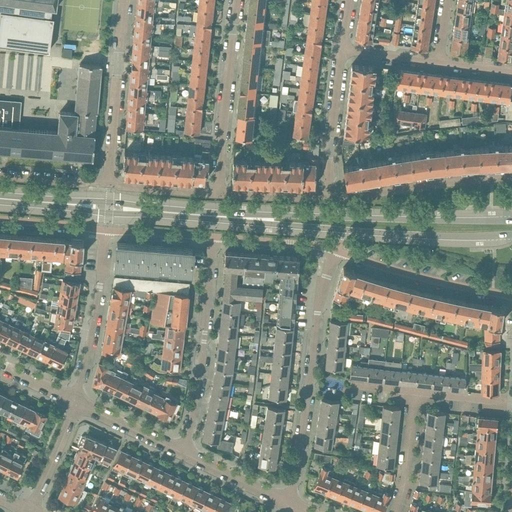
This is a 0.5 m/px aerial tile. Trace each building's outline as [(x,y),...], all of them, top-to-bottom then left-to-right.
[(0,0),(0,44),(49,51),(54,17),(50,17),(51,9),(56,9),(56,0),(0,0)] [(212,12),(214,0),(210,0),(199,0),(198,10),(212,12)] [(254,115),(262,45),(268,46),(270,31),(263,31),(266,0),(248,0),(237,114),(238,114),(235,137),(253,139),(255,116),(254,115)] [(282,9),(280,27),(286,28),(289,0),(283,0),(283,3),(282,9)] [(361,0),(360,7),(376,10),(377,0),(361,0)] [(471,13),(473,0),(457,0),(456,11),(471,13)] [(324,16),(326,5),(311,2),(310,14),(324,16)] [(137,4),(136,15),(152,16),(153,10),(162,11),(162,6),(137,4)] [(432,17),(433,6),(417,4),(415,14),(432,17)] [(360,7),(359,18),(375,20),(376,10),(360,7)] [(511,22),(511,10),(504,9),(497,8),(491,7),(490,12),(504,14),(503,22),(511,22)] [(211,24),(212,12),(198,10),(196,23),(211,24)] [(456,11),(454,24),(469,26),(471,13),(456,11)] [(324,16),(310,14),(308,26),(323,28),(324,16)] [(432,17),(415,14),(414,25),(430,28),(432,17)] [(136,15),(135,26),(160,29),(161,24),(151,23),(152,16),(136,15)] [(359,18),(357,28),(373,31),(375,20),(359,18)] [(511,35),(511,22),(503,22),(501,34),(511,35)] [(190,25),(189,37),(195,37),(209,39),(211,24),(196,23),(196,26),(190,25)] [(454,24),(452,40),(467,42),(469,26),(454,24)] [(428,38),(430,28),(414,25),(412,36),(428,38)] [(135,26),(134,37),(150,39),(150,32),(168,34),(169,29),(160,29),(135,26)] [(321,40),(323,28),(308,26),(306,38),(321,40)] [(371,42),(373,31),(357,28),(355,39),(371,42)] [(511,47),(511,35),(501,34),(499,46),(511,47)] [(428,38),(412,36),(410,47),(427,49),(428,38)] [(134,37),(133,49),(167,52),(167,47),(149,45),(150,39),(134,37)] [(195,37),(193,49),(208,51),(209,39),(195,37)] [(306,41),(304,53),(319,55),(320,43),(321,40),(306,38),(306,41)] [(466,54),(467,42),(452,40),(450,52),(466,54)] [(484,57),(491,57),(492,47),(485,46),(484,57)] [(511,54),(511,47),(499,46),(497,58),(511,60),(511,54)] [(71,57),(71,49),(63,48),(63,56),(71,57)] [(133,49),(132,60),(148,61),(148,55),(168,57),(168,52),(167,52),(133,49)] [(207,62),(208,51),(193,49),(192,61),(207,62)] [(317,67),(319,55),(304,53),(303,65),(317,67)] [(279,85),(282,58),(276,57),(273,84),(279,85)] [(147,68),(148,61),(132,60),(131,71),(156,73),(161,74),(164,74),(165,69),(157,68),(157,69),(147,68)] [(205,74),(207,62),(192,61),(191,73),(205,74)] [(0,150),(93,158),(95,135),(93,135),(95,113),(97,113),(100,76),(101,65),(100,65),(80,63),(79,63),(75,111),(75,113),(60,111),(58,132),(18,128),(19,116),(20,102),(0,100),(0,150)] [(371,102),(372,85),(374,67),(352,64),(348,99),(371,102)] [(301,77),(315,79),(317,67),(303,65),(301,77)] [(398,70),(396,87),(419,90),(421,73),(398,70)] [(131,71),(130,83),(146,84),(146,77),(156,78),(156,73),(131,71)] [(204,86),(205,74),(191,73),(189,84),(204,86)] [(443,76),(421,73),(419,90),(441,93),(443,76)] [(443,76),(441,93),(463,96),(466,78),(443,76)] [(314,90),(315,79),(301,77),(299,88),(314,90)] [(466,78),(463,96),(486,99),(488,81),(466,78)] [(509,101),(510,93),(511,84),(488,81),(486,99),(508,102),(508,101),(509,101)] [(130,83),(129,94),(154,96),(160,96),(160,92),(145,90),(146,84),(130,83)] [(203,98),(204,86),(189,84),(188,96),(203,98)] [(314,90),(299,88),(298,100),(312,102),(314,90)] [(129,94),(128,105),(144,106),(145,100),(154,101),(154,96),(129,94)] [(277,106),(278,96),(270,95),(269,105),(270,106),(277,106)] [(201,110),(203,98),(188,96),(187,108),(201,110)] [(367,136),(369,119),(371,102),(348,99),(344,134),(360,135),(360,137),(363,137),(363,136),(367,136)] [(292,111),(296,112),(311,114),(312,102),(298,100),(295,100),(294,102),(292,111)] [(128,105),(127,116),(153,119),(158,119),(158,114),(143,113),(144,106),(128,105)] [(270,106),(268,129),(274,129),(277,106),(270,106)] [(484,121),(497,120),(499,107),(494,106),(492,115),(483,116),(484,121)] [(200,121),(201,110),(187,108),(185,120),(200,121)] [(393,109),(391,121),(414,124),(416,112),(393,109)] [(311,114),(296,112),(294,123),(309,125),(311,114)] [(416,112),(414,124),(414,125),(424,127),(426,114),(416,112)] [(126,128),(142,129),(143,122),(152,123),(153,119),(127,116),(126,128)] [(199,133),(200,121),(185,120),(184,132),(199,133)] [(307,138),(309,125),(294,123),(293,136),(307,138)] [(453,150),(444,151),(446,171),(460,170),(466,170),(466,169),(478,168),(477,148),(469,149),(469,143),(464,144),(464,149),(460,149),(458,149),(458,144),(453,145),(453,150)] [(511,166),(511,146),(495,147),(477,148),(478,168),(494,167),(494,168),(500,167),(511,166)] [(209,150),(202,149),(201,158),(209,159),(209,150)] [(446,171),(444,151),(426,153),(410,156),(413,175),(427,173),(427,174),(433,173),(433,172),(446,171)] [(149,177),(151,154),(124,152),(122,175),(149,177)] [(302,162),(301,185),(315,186),(315,176),(317,176),(318,163),(318,152),(308,152),(308,157),(309,158),(309,163),(302,162)] [(178,156),(151,154),(149,177),(177,179),(178,156)] [(201,158),(194,158),(178,156),(177,179),(204,182),(205,172),(207,172),(209,159),(201,158)] [(413,175),(410,156),(392,159),(377,161),(380,181),(393,179),(394,179),(400,178),(399,178),(413,175)] [(267,184),(267,161),(233,160),(232,183),(267,184)] [(302,162),(268,161),(267,161),(267,184),(301,185),(302,162)] [(380,181),(377,161),(358,165),(343,167),(346,187),(360,185),(366,184),(366,183),(380,181)] [(0,253),(13,255),(13,257),(18,258),(20,241),(20,235),(0,233),(0,271),(1,259),(0,259),(0,253)] [(23,258),(23,256),(37,257),(37,259),(42,260),(43,237),(20,235),(20,241),(18,258),(23,258)] [(42,260),(41,270),(50,270),(50,263),(45,263),(46,260),(47,260),(47,258),(66,259),(66,257),(69,257),(71,240),(65,240),(65,239),(43,237),(42,260)] [(66,259),(64,277),(79,279),(81,258),(83,240),(71,239),(71,240),(69,257),(66,257),(66,259)] [(117,243),(115,264),(134,266),(153,268),(154,246),(136,244),(126,243),(117,243)] [(154,246),(153,268),(172,269),(190,271),(192,249),(173,247),(154,246)] [(225,252),(224,267),(226,268),(237,269),(244,269),(242,285),(241,285),(240,297),(262,299),(262,292),(262,287),(263,276),(265,255),(225,252)] [(265,255),(263,276),(272,277),(272,272),(276,273),(277,256),(265,255)] [(277,256),(276,273),(281,273),(298,274),(299,258),(277,256)] [(337,285),(332,299),(335,300),(334,301),(343,304),(343,303),(347,304),(348,300),(351,292),(351,290),(348,289),(354,272),(354,271),(343,267),(337,285)] [(224,284),(236,285),(237,269),(226,268),(224,284)] [(354,272),(348,289),(351,290),(351,292),(353,293),(360,295),(365,297),(364,299),(369,301),(376,279),(355,273),(354,272)] [(281,273),(280,283),(297,284),(298,274),(281,273)] [(79,281),(62,278),(61,285),(42,282),(42,287),(60,290),(77,293),(78,288),(79,288),(80,282),(79,282),(79,281)] [(376,279),(369,301),(374,302),(375,300),(388,304),(388,306),(393,308),(399,286),(394,285),(378,280),(376,279)] [(280,283),(279,292),(295,294),(296,294),(296,290),(297,284),(280,283)] [(223,296),(223,298),(235,300),(235,297),(240,297),(241,285),(236,285),(224,284),(223,296)] [(111,293),(110,297),(111,298),(111,299),(129,302),(129,301),(134,302),(135,295),(152,297),(153,292),(148,291),(142,291),(136,290),(132,290),(130,289),(125,288),(119,287),(113,286),(112,292),(111,293)] [(399,286),(393,308),(397,309),(398,306),(405,308),(412,310),(411,313),(416,314),(422,292),(410,289),(401,287),(399,286)] [(77,293),(60,290),(59,296),(40,293),(40,298),(58,301),(75,304),(76,299),(77,299),(78,293),(77,293)] [(166,325),(184,327),(185,327),(188,295),(183,294),(177,294),(171,293),(165,293),(159,292),(155,292),(151,323),(166,325)] [(279,292),(278,302),(295,304),(295,299),(296,298),(296,294),(295,294),(279,292)] [(422,292),(416,314),(421,315),(421,312),(428,314),(435,316),(435,318),(439,319),(445,297),(432,295),(424,292),(422,292)] [(23,302),(26,296),(15,293),(13,297),(23,302)] [(445,297),(439,319),(444,320),(445,318),(459,321),(458,323),(463,324),(468,302),(449,298),(446,298),(445,297)] [(32,309),(36,299),(32,298),(28,307),(32,309)] [(222,310),(239,312),(240,300),(223,298),(222,310)] [(129,301),(129,302),(111,299),(110,304),(109,305),(108,310),(127,313),(128,306),(134,307),(135,302),(134,302),(129,301)] [(45,310),(50,311),(73,315),(74,310),(76,310),(76,304),(75,304),(58,301),(57,308),(36,304),(34,307),(45,310)] [(278,302),(277,312),(293,314),(294,314),(295,310),(295,304),(278,302)] [(468,302),(463,324),(468,325),(468,323),(484,326),(487,326),(490,307),(472,303),(469,303),(468,302)] [(490,306),(490,307),(487,326),(484,326),(485,349),(499,349),(499,326),(502,307),(490,306)] [(107,322),(131,326),(132,321),(126,320),(127,313),(108,310),(107,316),(108,317),(107,322)] [(220,322),(237,324),(239,312),(222,310),(220,322)] [(75,316),(73,316),(73,315),(50,311),(48,319),(44,319),(44,316),(38,314),(35,319),(40,321),(48,322),(71,326),(72,321),(74,321),(75,316)] [(12,325),(15,319),(17,314),(13,312),(11,317),(5,314),(0,323),(0,337),(0,338),(5,340),(12,325)] [(277,312),(276,323),(293,325),(294,318),(294,314),(293,314),(277,312)] [(366,321),(392,327),(393,323),(368,316),(366,321)] [(5,340),(6,340),(5,341),(10,344),(11,342),(16,345),(23,330),(26,323),(15,319),(12,325),(5,340)] [(347,322),(330,320),(329,332),(346,334),(347,322)] [(146,334),(147,329),(141,328),(131,326),(107,322),(106,328),(105,330),(104,333),(123,337),(128,338),(129,330),(140,332),(140,333),(146,334)] [(219,334),(236,336),(237,324),(220,322),(219,334)] [(394,328),(413,332),(414,328),(395,323),(394,328)] [(157,330),(157,335),(183,338),(184,327),(166,325),(165,331),(157,330)] [(16,345),(15,346),(20,349),(21,347),(26,350),(33,335),(36,328),(32,326),(29,332),(23,330),(16,345)] [(292,340),(293,327),(276,326),(275,338),(292,340)] [(26,350),(26,351),(31,354),(31,352),(36,355),(45,337),(48,329),(44,327),(39,337),(33,335),(26,350)] [(388,330),(372,328),(371,336),(385,338),(387,338),(388,330)] [(415,333),(440,339),(441,335),(416,328),(415,333)] [(60,331),(57,337),(66,339),(68,339),(70,333),(60,331)] [(344,346),(346,334),(329,332),(328,344),(344,346)] [(104,342),(103,347),(121,350),(127,351),(128,345),(122,344),(123,337),(104,333),(103,340),(104,342)] [(218,346),(235,348),(236,336),(219,334),(218,346)] [(152,335),(151,339),(164,340),(163,346),(182,348),(183,338),(157,335),(152,335)] [(442,340),(466,346),(468,342),(443,335),(442,340)] [(55,342),(45,337),(36,355),(37,355),(36,356),(41,358),(41,357),(46,360),(55,342)] [(54,344),(46,360),(60,366),(61,364),(62,365),(64,361),(63,360),(64,358),(68,351),(62,348),(66,339),(57,337),(55,342),(54,344)] [(291,351),(292,340),(275,338),(274,350),(291,351)] [(344,346),(328,344),(326,356),(343,357),(344,346)] [(163,346),(162,357),(180,359),(182,348),(163,346)] [(216,358),(233,359),(235,348),(218,346),(216,358)] [(102,353),(115,356),(120,357),(121,350),(103,347),(102,353)] [(483,349),(482,363),(499,364),(499,362),(500,362),(500,357),(499,357),(500,349),(499,349),(485,349),(483,349)] [(260,355),(259,361),(263,361),(272,362),(289,364),(291,351),(274,350),(273,357),(264,356),(260,355)] [(110,368),(102,386),(106,388),(107,390),(110,391),(112,391),(113,391),(120,376),(113,373),(116,367),(121,357),(120,357),(115,356),(111,365),(110,368)] [(326,356),(325,368),(342,369),(342,366),(350,367),(351,358),(343,357),(326,356)] [(162,367),(179,369),(180,364),(181,364),(182,360),(180,359),(162,357),(161,365),(158,364),(154,362),(151,366),(158,372),(161,372),(162,367)] [(215,370),(232,372),(233,359),(216,358),(215,370)] [(366,379),(382,381),(385,361),(368,359),(368,362),(366,379)] [(351,365),(349,377),(366,379),(368,362),(360,361),(360,366),(351,365)] [(385,361),(382,381),(398,383),(400,370),(401,362),(385,361)] [(107,365),(98,362),(93,383),(102,386),(110,368),(106,367),(107,365)] [(272,362),(271,373),(288,375),(289,364),(272,362)] [(500,376),(500,372),(499,371),(499,364),(482,363),(474,363),(474,364),(469,364),(469,369),(475,370),(475,378),(481,378),(498,379),(499,376),(500,376)] [(213,381),(230,384),(232,372),(215,370),(213,381)] [(416,372),(400,370),(398,383),(415,385),(416,372)] [(120,376),(113,391),(118,394),(119,395),(123,398),(124,396),(131,382),(125,378),(127,373),(122,371),(120,376)] [(432,374),(416,372),(415,385),(431,387),(432,374)] [(271,373),(270,385),(287,387),(288,375),(271,373)] [(431,387),(447,388),(449,376),(432,374),(431,387)] [(124,396),(123,398),(128,400),(130,399),(135,402),(145,381),(140,379),(134,376),(131,382),(124,396)] [(465,378),(449,376),(447,388),(464,390),(465,378)] [(481,393),(498,394),(498,391),(499,391),(499,385),(498,385),(498,379),(481,378),(481,393)] [(145,381),(135,402),(140,404),(141,406),(145,408),(146,407),(153,392),(155,388),(149,385),(149,383),(145,381)] [(211,393),(228,396),(230,384),(213,381),(211,393)] [(270,385),(268,397),(285,399),(287,387),(270,385)] [(146,407),(145,408),(150,410),(152,410),(157,412),(167,392),(162,390),(160,395),(153,392),(146,407)] [(157,412),(157,413),(162,415),(162,416),(166,418),(167,418),(171,419),(174,413),(175,413),(179,404),(176,403),(178,400),(170,396),(171,394),(167,392),(157,412)] [(209,404),(225,407),(228,396),(211,393),(209,404)] [(8,397),(4,395),(0,403),(0,413),(1,414),(2,412),(7,414),(15,398),(10,396),(8,397)] [(12,419),(17,422),(25,405),(20,403),(19,400),(15,398),(7,414),(13,417),(12,419)] [(321,398),(319,410),(336,413),(338,401),(321,398)] [(206,416),(223,419),(225,407),(209,404),(206,416)] [(25,430),(26,430),(35,410),(34,410),(34,407),(31,406),(29,407),(25,405),(17,422),(21,424),(22,422),(28,424),(26,426),(27,427),(25,430)] [(282,421),(284,409),(267,406),(265,418),(282,421)] [(400,407),(383,406),(381,417),(398,419),(400,407)] [(46,415),(35,410),(26,430),(28,431),(38,436),(41,430),(39,429),(42,422),(44,422),(46,418),(45,416),(46,415)] [(340,413),(336,413),(319,410),(318,422),(334,425),(336,417),(340,417),(340,413)] [(427,411),(426,423),(443,425),(444,413),(427,411)] [(204,427),(221,431),(223,419),(206,416),(204,427)] [(475,423),(475,427),(477,427),(495,429),(496,429),(497,418),(476,416),(475,423)] [(397,431),(398,419),(381,417),(380,429),(397,431)] [(259,429),(264,430),(280,432),(282,421),(265,418),(264,425),(260,424),(259,429)] [(318,422),(316,434),(333,436),(336,437),(340,438),(341,432),(333,431),(334,425),(318,422)] [(442,436),(443,425),(426,423),(425,434),(442,436)] [(204,427),(202,439),(218,442),(217,447),(231,450),(233,441),(219,439),(221,431),(204,427)] [(495,439),(495,429),(477,427),(477,433),(467,433),(467,437),(495,439)] [(396,443),(397,431),(380,429),(379,441),(396,443)] [(280,432),(264,430),(262,441),(278,444),(280,432)] [(80,447),(80,448),(79,449),(80,449),(97,456),(104,460),(110,463),(110,462),(116,448),(106,444),(106,443),(85,434),(85,436),(81,436),(78,444),(80,447)] [(336,437),(333,436),(316,434),(314,446),(331,448),(332,441),(336,441),(336,437)] [(425,434),(423,446),(440,448),(442,436),(425,434)] [(476,443),(475,448),(494,450),(495,439),(467,437),(461,436),(461,439),(476,443)] [(277,456),(278,444),(262,441),(260,453),(277,456)] [(396,443),(379,441),(377,453),(394,455),(396,443)] [(423,446),(422,458),(439,460),(440,453),(444,453),(444,449),(440,448),(423,446)] [(0,469),(3,471),(4,470),(5,470),(14,450),(12,455),(6,452),(7,449),(2,447),(0,450),(0,469)] [(465,455),(465,458),(493,461),(494,450),(475,448),(475,454),(465,455)] [(76,453),(74,458),(75,459),(75,460),(92,467),(97,456),(80,449),(77,454),(76,453)] [(10,473),(10,474),(14,476),(15,475),(16,476),(21,467),(22,467),(24,462),(23,462),(26,456),(14,450),(5,470),(10,473)] [(121,450),(112,467),(123,473),(124,470),(125,470),(132,456),(131,455),(130,453),(127,452),(126,453),(121,450)] [(258,465),(275,468),(277,456),(260,453),(255,451),(254,457),(259,458),(258,465)] [(331,463),(332,456),(314,452),(313,459),(331,463)] [(393,467),(394,455),(377,453),(376,465),(393,467)] [(124,470),(123,473),(134,478),(135,475),(142,461),(141,460),(141,459),(138,457),(137,458),(132,456),(125,470),(124,470)] [(438,472),(438,471),(439,460),(422,458),(421,470),(438,472)] [(474,464),(473,470),(492,471),(493,461),(465,458),(464,462),(474,464)] [(92,473),(90,472),(92,467),(75,460),(73,465),(71,464),(69,470),(89,479),(90,479),(92,473)] [(135,475),(134,478),(139,480),(140,478),(146,481),(153,466),(152,466),(152,464),(149,462),(147,463),(142,461),(135,475)] [(146,481),(145,483),(150,485),(151,483),(157,486),(164,471),(163,471),(163,469),(160,468),(158,468),(153,466),(146,481)] [(322,467),(314,487),(319,489),(319,490),(323,492),(324,491),(325,491),(332,474),(333,471),(322,467)] [(69,470),(66,476),(67,477),(65,482),(82,489),(85,485),(86,485),(89,479),(69,470)] [(452,473),(448,473),(448,472),(438,471),(438,472),(421,470),(419,482),(436,484),(437,476),(447,478),(447,479),(452,479),(452,473)] [(455,475),(454,479),(463,480),(491,482),(492,471),(473,470),(473,475),(463,476),(455,475)] [(162,488),(168,491),(175,476),(174,476),(173,474),(171,473),(169,473),(164,471),(157,486),(156,488),(161,491),(162,488)] [(343,478),(332,474),(325,491),(330,493),(331,495),(334,496),(335,495),(336,496),(343,478)] [(173,496),(178,499),(179,496),(186,481),(181,479),(180,477),(177,476),(176,477),(175,476),(168,491),(174,494),(173,496)] [(343,478),(336,496),(341,498),(342,499),(345,501),(346,500),(347,500),(355,483),(343,478)] [(472,485),(471,491),(490,492),(491,482),(463,480),(462,483),(472,485)] [(188,504),(190,501),(197,487),(191,484),(191,483),(188,481),(186,482),(186,481),(179,496),(185,499),(183,501),(188,504)] [(62,488),(59,496),(72,501),(73,499),(77,501),(81,503),(86,491),(82,489),(65,482),(65,483),(63,482),(61,487),(62,488)] [(366,487),(355,483),(347,500),(348,501),(349,502),(352,504),(354,503),(359,505),(366,487)] [(450,492),(451,484),(439,483),(438,490),(450,492)] [(194,507),(199,509),(200,507),(200,506),(207,492),(202,489),(202,488),(199,486),(197,487),(190,501),(195,504),(194,507)] [(377,492),(366,487),(359,505),(360,507),(363,508),(365,507),(370,509),(377,492)] [(471,491),(465,490),(464,506),(470,506),(470,503),(477,504),(477,502),(489,503),(490,492),(471,491)] [(207,492),(200,506),(200,507),(199,509),(205,511),(211,511),(218,497),(213,495),(213,493),(210,492),(208,492),(207,492)] [(377,492),(370,509),(371,510),(371,511),(372,511),(375,511),(376,511),(381,511),(389,494),(384,492),(383,494),(377,492)] [(104,496),(104,497),(99,495),(90,511),(103,511),(109,503),(110,500),(109,500),(110,499),(104,496)] [(139,505),(143,498),(138,495),(134,503),(139,505)] [(224,511),(229,502),(224,500),(223,498),(221,497),(219,497),(218,497),(211,511),(224,511)] [(115,500),(114,503),(110,500),(109,503),(103,511),(117,511),(119,508),(120,506),(120,505),(121,503),(115,500)] [(150,511),(154,503),(149,501),(145,509),(150,511)] [(420,511),(422,509),(416,507),(417,504),(411,502),(408,511),(420,511)] [(231,503),(226,511),(234,511),(237,506),(231,503)]
